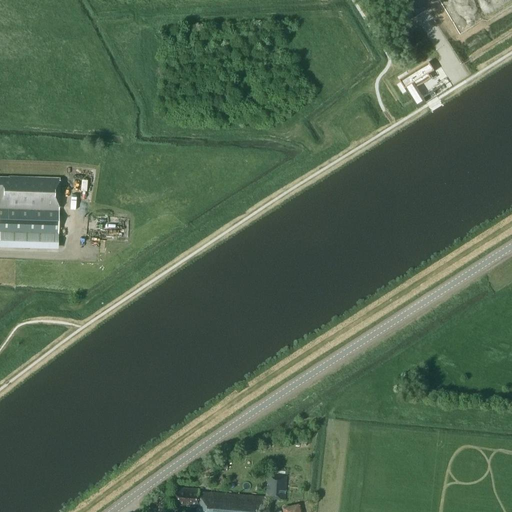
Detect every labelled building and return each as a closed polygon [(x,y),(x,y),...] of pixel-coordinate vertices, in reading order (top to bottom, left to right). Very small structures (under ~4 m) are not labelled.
[(440,0),(460,32),(470,26),(454,0),(440,0)] [(285,34),(295,44),(309,31),(299,21),(285,34)] [(421,68),(426,76),(432,72),(430,69),(429,68),(428,66),(427,64),(421,68)] [(421,68),(404,78),(409,87),(410,89),(411,90),(413,93),(430,82),(428,80),(427,78),(426,76),(421,68)] [(401,87),(403,90),(406,88),(409,87),(404,78),(401,80),(398,82),(401,87)] [(0,247),(58,249),(60,179),(9,177),(9,178),(0,178),(0,247)] [(175,488),(173,506),(197,507),(195,511),(267,511),(269,499),(284,500),(286,477),(267,475),(266,498),(210,493),(199,492),(199,490),(175,488)] [(303,511),(301,503),(284,507),(285,511),(303,511)]
